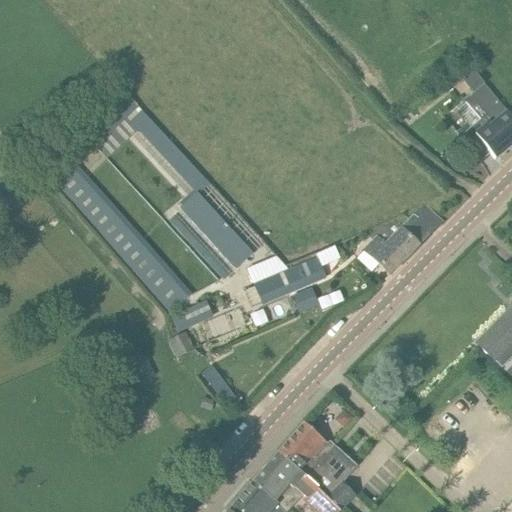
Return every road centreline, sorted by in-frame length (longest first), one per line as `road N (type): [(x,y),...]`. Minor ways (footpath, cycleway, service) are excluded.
road 1 (tertiary): [(189,511),(300,387),(511,176)]
road 2 (track): [(489,199),(410,150),(273,0)]
